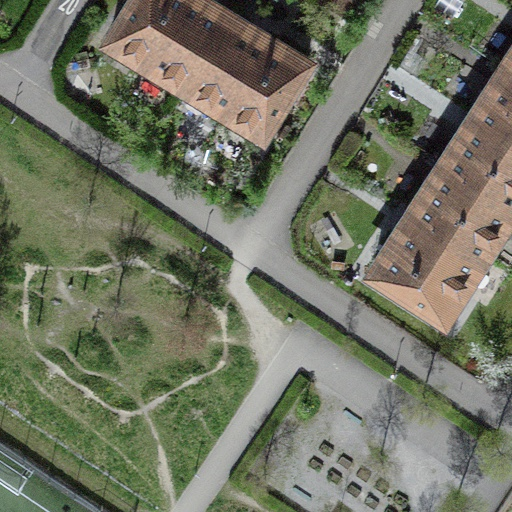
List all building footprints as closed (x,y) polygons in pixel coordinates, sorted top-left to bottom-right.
[(185,87),(230,13),(215,3),(209,0),(132,0),(108,40),(185,87)] [(230,13),(185,87),(262,134),(307,60),(307,59),(245,22),(230,13)] [(511,51),(502,66),(511,72),(511,51)] [(496,76),(472,114),(511,139),(511,72),(502,66),(496,76)] [(466,122),(441,162),(511,207),(511,139),(472,114),(466,122)] [(432,176),(410,210),(483,257),(511,210),(511,207),(441,162),(432,176)] [(403,221),(372,270),(444,317),(483,257),(410,210),(403,221)]
